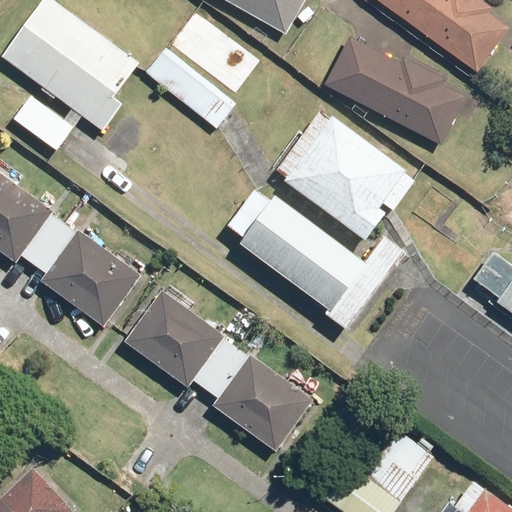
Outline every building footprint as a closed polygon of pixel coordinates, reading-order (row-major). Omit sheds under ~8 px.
[(149,56),(77,0),(41,0),(7,44),(101,117),(149,56)] [(251,0),(294,22),(305,0),(251,0)] [(371,0),(369,4),(470,71),(503,22),(470,0),(371,0)] [(354,36),(329,87),(441,143),(466,92),(354,36)] [(241,101),(169,46),(150,71),(222,126),(241,101)] [(414,168),(333,105),(285,166),(367,229),(414,168)] [(145,275),(0,169),(0,233),(115,317),(145,275)] [(368,257),(282,190),(248,233),(335,300),(368,257)] [(319,399),(169,290),(136,336),(285,445),(319,399)] [(383,422),(326,494),(349,511),(398,511),(437,463),(383,422)] [(0,511),(77,511),(79,511),(38,470),(0,506),(0,511)] [(465,511),(511,511),(511,505),(486,485),(465,511)]
